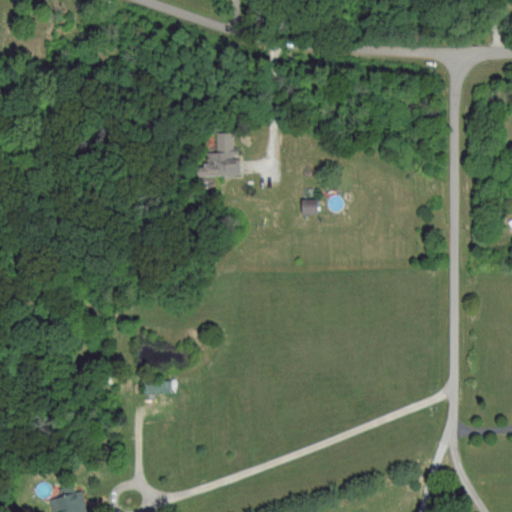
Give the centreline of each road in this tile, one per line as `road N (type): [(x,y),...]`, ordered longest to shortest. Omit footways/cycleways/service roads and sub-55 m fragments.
road 1 (residential): [(458,59),(455,380),(446,457),(480,511)]
road 2 (residential): [(511,55),(320,56),(245,46),(171,19)]
